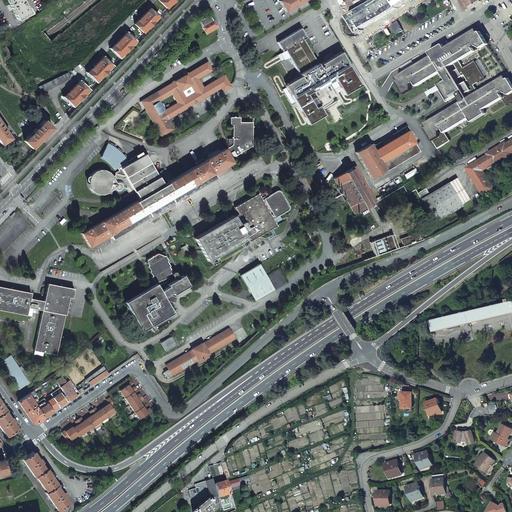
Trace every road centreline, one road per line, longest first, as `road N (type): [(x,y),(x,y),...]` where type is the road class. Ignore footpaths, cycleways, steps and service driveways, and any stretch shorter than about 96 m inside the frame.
road 1 (trunk): [(108,511),(357,320),(511,232)]
road 2 (residential): [(38,430),(136,366),(168,411),(183,411),(324,291)]
road 3 (trunk): [(511,219),(366,302),(256,377)]
road 4 (secondary): [(16,191),(200,0)]
road 5 (trunk): [(256,377),(105,470),(69,465),(38,430)]
road 6 (trunk): [(256,377),(90,511)]
road 7 (residential): [(324,291),(511,203)]
road 8 (trunk): [(365,353),(511,242)]
road 9 (residential): [(460,392),(441,432),(366,465),(369,511)]
road 10 (residential): [(222,442),(365,353)]
